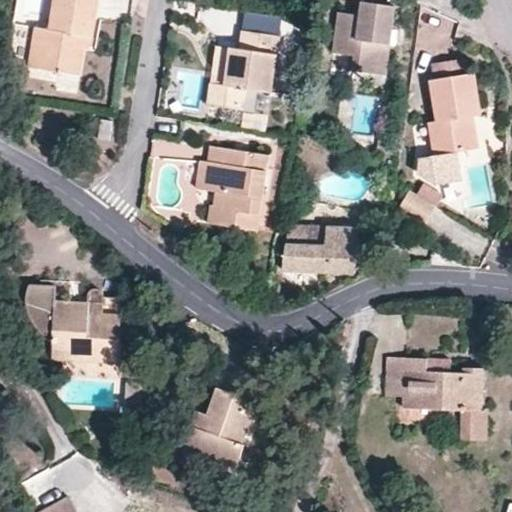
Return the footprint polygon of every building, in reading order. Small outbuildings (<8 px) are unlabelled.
[(78,74),(83,49),(85,35),(91,36),(96,0),(54,0),(49,30),(34,27),(28,66),(78,74)] [(385,75),(394,6),(362,2),(359,15),(338,12),(334,53),(355,56),(354,71),(385,75)] [(272,54),(274,35),(244,31),(240,50),(231,48),(228,64),(226,85),(211,83),(207,105),(243,110),(246,88),(271,93),(277,55),(272,54)] [(465,58),(433,64),(435,80),(430,81),(436,122),(429,123),(435,155),(477,148),(472,116),(480,114),(472,73),(468,74),(465,58)] [(226,85),(228,64),(214,63),(211,83),(226,85)] [(114,122),(103,120),(100,140),(110,141),(114,122)] [(389,139),(380,138),(378,153),(387,155),(389,139)] [(209,146),(206,162),(202,190),(214,192),(220,193),(217,207),(212,206),(208,205),(206,223),(258,231),(270,155),(209,146)] [(202,190),(206,162),(200,161),(195,189),(202,190)] [(416,193),(437,205),(443,196),(422,184),(416,193)] [(426,224),(437,205),(416,193),(410,190),(399,209),(426,224)] [(460,225),(451,240),(481,256),(489,241),(460,225)] [(358,241),(360,228),(346,229),(288,227),(283,272),(354,273),(357,253),(358,241)] [(369,242),(358,241),(357,253),(368,254),(369,242)] [(58,311),(58,292),(32,291),(30,292),(28,301),(28,316),(32,329),(42,341),(56,342),(58,311)] [(56,342),(56,359),(91,362),(91,368),(121,370),(124,302),(107,300),(102,294),(99,294),(95,295),(90,299),(90,312),(58,311),(56,342)] [(384,397),(404,397),(405,372),(452,373),(452,359),(386,358),(384,397)] [(91,362),(56,359),(55,367),(91,368),(91,362)] [(405,372),(404,397),(404,409),(461,410),(481,410),(482,369),(462,368),(462,373),(452,373),(405,372)] [(142,419),(144,385),(132,384),(130,419),(142,419)] [(246,409),(249,400),(217,388),(206,416),(195,413),(183,448),(234,465),(252,412),(246,409)] [(251,394),(249,400),(246,409),(252,412),(258,413),(264,399),(251,394)] [(481,410),(461,410),(461,440),(486,440),(488,412),(481,410)] [(72,511),(66,498),(38,511),(72,511)]
